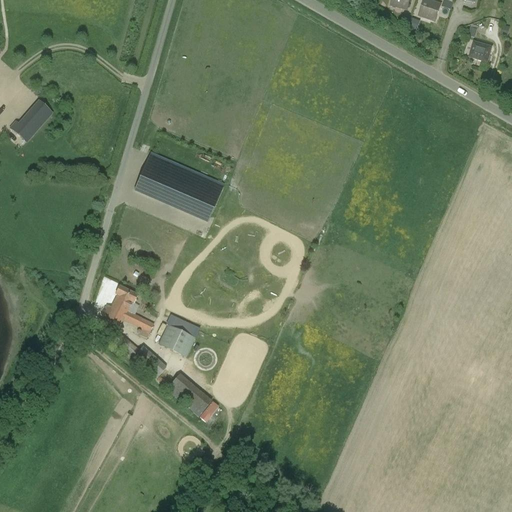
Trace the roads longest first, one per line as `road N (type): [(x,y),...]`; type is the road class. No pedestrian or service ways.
road 1 (unclassified): [(0,442),(81,312),(172,0)]
road 2 (unclassified): [(302,0),(511,121)]
